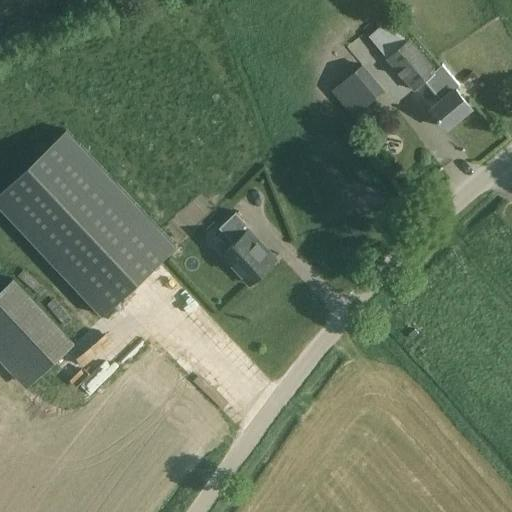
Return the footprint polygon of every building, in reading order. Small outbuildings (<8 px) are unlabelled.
[(411,36),(409,38),(392,17),(369,36),(386,57),(385,58),(414,91),(426,80),(438,69),(437,68),(411,36)] [(353,116),(354,115),(364,127),(377,116),(367,104),(384,89),(362,63),(331,90),(353,116)] [(448,129),(472,108),(455,88),(459,85),(442,64),(437,68),(438,69),(426,80),(441,99),(430,108),(448,129)] [(0,205),(103,315),(176,246),(66,129),(0,191),(0,205)] [(247,231),(243,226),(247,223),(235,211),(219,227),(234,243),(222,255),(250,284),(276,259),(248,229),(247,231)] [(0,297),(0,352),(32,388),(83,342),(23,277),(0,297)] [(199,301),(191,308),(211,329),(218,322),(199,301)] [(165,353),(194,380),(203,371),(174,344),(165,353)] [(217,409),(233,397),(217,376),(201,388),(217,409)]
